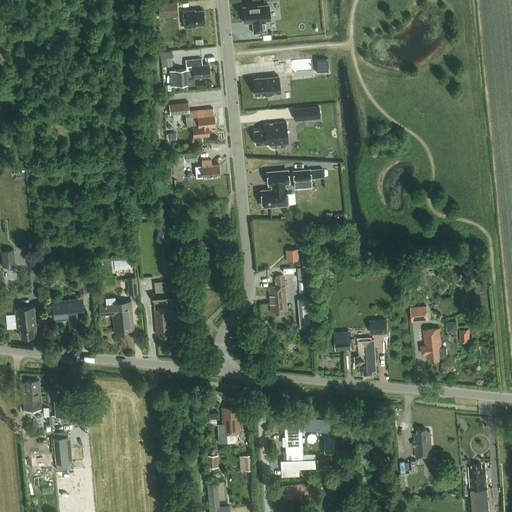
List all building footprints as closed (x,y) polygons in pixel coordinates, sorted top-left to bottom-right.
[(178,14),(177,1),(164,2),(165,16),(178,14)] [(270,20),(269,4),(243,7),(244,23),(252,22),(254,33),(266,31),(265,21),(270,20)] [(197,24),(204,24),(203,10),(195,10),(195,9),(183,10),(185,27),(197,26),(197,24)] [(47,44),(56,49),(64,33),(55,28),(47,44)] [(162,66),(172,65),(171,56),(161,57),(162,66)] [(209,76),(208,63),(200,63),(200,59),(192,60),(193,62),(186,63),(187,69),(169,71),(171,84),(171,85),(194,83),(194,77),(209,76)] [(278,76),(254,78),(255,95),(257,95),(257,96),(262,96),(262,94),(280,92),(278,76)] [(187,101),(168,103),(169,113),(188,112),(188,109),(187,101)] [(295,120),(319,117),(318,105),(294,107),(295,120)] [(188,114),(184,115),(185,125),(191,125),(192,135),(208,133),(207,126),(214,125),(212,107),(196,109),(188,109),(188,112),(188,114)] [(287,140),(284,117),(263,119),(264,126),(254,127),(255,140),(268,139),(269,142),(287,140)] [(179,162),(197,161),(196,152),(178,154),(179,162)] [(201,164),(194,165),(196,178),(219,175),(217,163),(209,164),(209,158),(201,159),(201,164)] [(311,181),(310,169),(293,171),(294,177),(302,176),(302,182),(311,181)] [(261,190),(262,206),(287,204),(286,188),(284,188),(284,183),(288,183),(287,170),(267,172),(268,185),(272,184),(273,189),(261,190)] [(331,177),(332,189),(344,189),(344,176),(331,177)] [(159,226),(155,240),(165,242),(169,228),(159,226)] [(286,249),(286,260),(299,259),(298,248),(286,249)] [(2,266),(15,265),(13,249),(1,250),(2,266)] [(89,275),(76,276),(77,292),(90,291),(89,275)] [(283,286),(286,286),(286,281),(282,281),(282,276),(275,276),(275,282),(273,282),(274,287),(268,287),(270,312),(274,312),(274,315),(283,314),(282,311),(285,311),(283,286)] [(139,294),(137,278),(128,278),(129,295),(139,294)] [(167,292),(180,291),(179,280),(154,282),(155,293),(167,292)] [(155,293),(152,293),(153,301),(181,299),(180,291),(167,292),(155,293)] [(312,296),(300,297),(302,325),(313,325),(312,296)] [(115,302),(115,297),(105,298),(106,303),(99,304),(100,315),(113,313),(114,331),(133,329),(130,301),(115,302)] [(84,326),(82,298),(52,301),(54,320),(69,318),(70,327),(84,326)] [(412,321),(428,320),(427,305),(411,306),(412,321)] [(20,337),(35,335),(33,306),(15,308),(16,328),(19,328),(20,337)] [(169,334),(171,334),(168,308),(154,309),(156,335),(159,334),(159,338),(169,336),(169,334)] [(371,334),(388,333),(387,319),(370,320),(371,334)] [(461,328),(461,319),(451,320),(451,329),(461,328)] [(426,345),(424,345),(424,351),(426,351),(426,357),(430,357),(430,360),(439,359),(439,357),(442,357),(445,357),(448,354),(447,348),(445,346),(441,346),(440,327),(424,329),(426,345)] [(470,342),(469,329),(460,330),(460,342),(470,342)] [(374,339),(358,340),(359,371),(362,371),(363,373),(372,373),(372,371),(375,371),(374,339)] [(335,351),(351,350),(350,340),(335,341),(335,351)] [(26,383),(20,384),(21,393),(23,393),(24,409),(40,408),(38,379),(26,380),(26,383)] [(71,398),(68,398),(67,384),(53,385),(55,415),(72,414),(71,398)] [(222,434),(227,434),(227,442),(236,441),(236,434),(238,434),(237,410),(234,410),(234,406),(224,407),(225,410),(221,410),(222,434)] [(302,423),(284,424),(286,460),(287,460),(288,469),(317,467),(316,458),(304,459),(302,427),(306,427),(306,429),(330,431),(331,420),(307,418),(306,423),(302,423)] [(371,431),(381,430),(381,421),(370,421),(371,431)] [(430,431),(427,431),(427,429),(418,429),(418,433),(414,434),(415,457),(432,456),(430,431)] [(54,437),(53,437),(55,463),(68,461),(72,461),(70,436),(54,437)] [(32,473),(52,472),(51,453),(31,454),(32,473)] [(217,455),(205,455),(206,468),(218,467),(217,455)] [(345,458),(336,459),(338,479),(346,478),(345,458)] [(489,511),(486,468),(482,469),(482,465),(472,466),(472,468),(469,468),(472,511),(489,511)] [(316,483),(282,486),(283,499),(299,497),(299,502),(311,501),(311,497),(318,497),(316,483)] [(333,490),(331,490),(331,486),(320,487),(321,492),(319,492),(320,496),(318,496),(318,497),(317,497),(318,504),(322,503),(321,500),(326,500),(326,499),(334,498),(333,490)]
